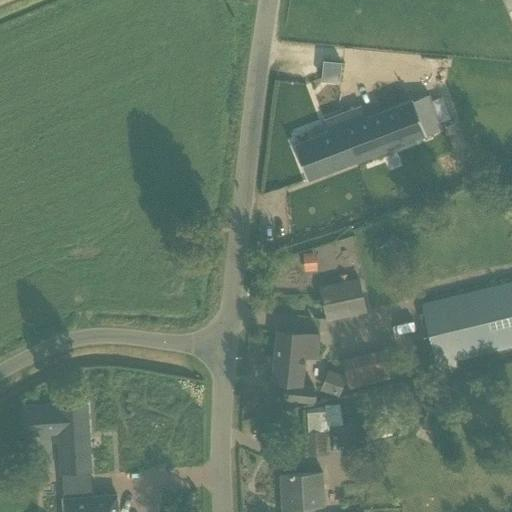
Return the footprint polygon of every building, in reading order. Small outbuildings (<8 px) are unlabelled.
[(511,0),(502,0),(507,11),(511,8),(511,0)] [(341,63),(323,61),(321,80),(340,81),(341,63)] [(425,134),(413,101),(367,118),(362,106),(322,121),(327,133),(294,146),(307,181),(426,136),(425,134)] [(511,134),(509,136),(506,123),(458,134),(464,161),(511,150),(511,134)] [(262,218),(261,240),(288,241),(289,219),(262,218)] [(303,272),(317,271),(316,253),(302,255),(303,272)] [(339,275),(340,283),(319,287),(327,320),(366,312),(358,277),(349,279),(348,273),(339,275)] [(511,280),(421,303),(437,371),(457,367),(455,360),(511,346),(511,280)] [(302,385),(302,384),(305,358),(316,359),(319,336),(277,331),(272,382),(284,382),(283,400),(313,403),(314,386),(302,385)] [(385,348),(342,357),(348,387),(391,378),(385,348)] [(320,391),(337,397),(345,376),(328,370),(320,391)] [(59,473),(71,472),(91,471),(89,439),(87,440),(87,433),(88,433),(87,405),(57,407),(57,409),(22,411),(23,436),(52,434),(53,444),(58,443),(59,473)] [(422,426),(436,433),(442,419),(427,413),(422,426)] [(388,418),(362,425),(367,443),(393,436),(388,418)] [(329,430),(308,432),(307,432),(309,456),(331,454),(329,430)] [(282,510),(282,511),(313,511),(312,494),(324,493),(323,473),(280,475),(282,506),(286,506),(286,510),(282,510)] [(63,499),(64,511),(118,511),(117,495),(63,499)]
